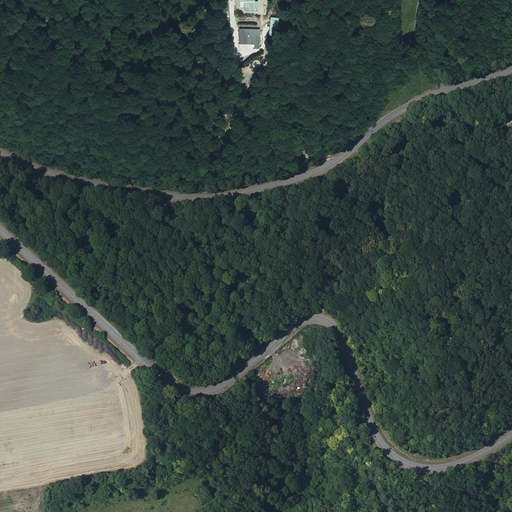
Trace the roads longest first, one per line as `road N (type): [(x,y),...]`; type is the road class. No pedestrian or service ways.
road 1 (secondary): [(0,229),(177,387),(220,386),(294,322),(315,316),(340,333),(372,429),(392,455),(444,468),(511,433)]
road 2 (secondary): [(511,68),(409,103),(300,176),(202,197),(87,182),(0,151)]
